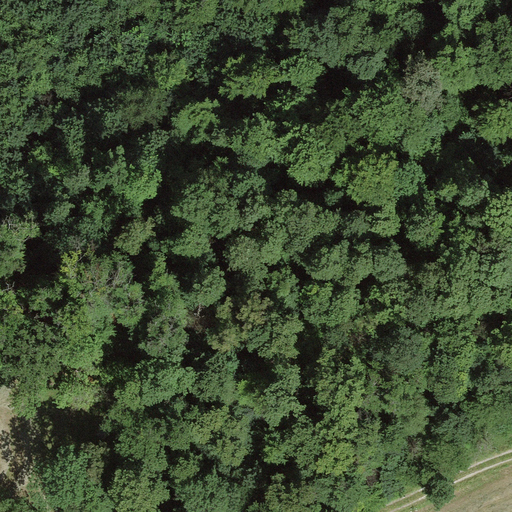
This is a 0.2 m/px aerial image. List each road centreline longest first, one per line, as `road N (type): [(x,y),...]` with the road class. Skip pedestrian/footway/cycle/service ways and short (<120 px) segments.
road 1 (track): [(511,381),(0,346)]
road 2 (track): [(511,184),(241,0)]
road 3 (track): [(122,351),(60,511)]
road 4 (track): [(373,511),(511,451)]
